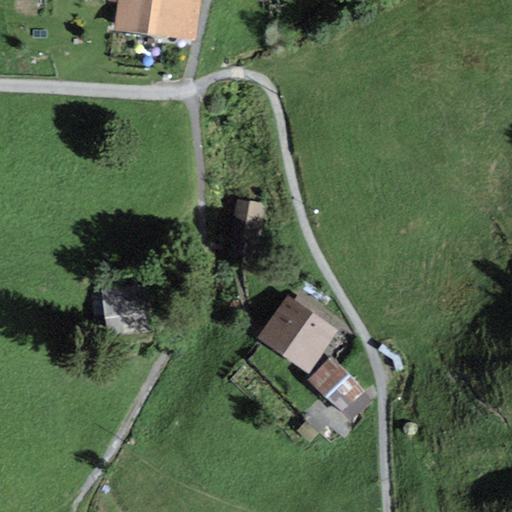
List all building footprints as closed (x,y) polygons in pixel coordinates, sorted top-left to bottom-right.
[(181,36),(185,0),(109,0),(106,26),(181,36)] [(233,239),(254,243),(260,206),(239,203),(233,239)] [(108,329),(150,324),(146,287),(93,294),(95,314),(106,312),(108,329)] [(288,305),(266,336),(308,365),(329,334),(323,329),(330,319),(297,297),(291,307),(288,305)] [(312,380),(351,418),(370,402),(332,361),(312,380)]
